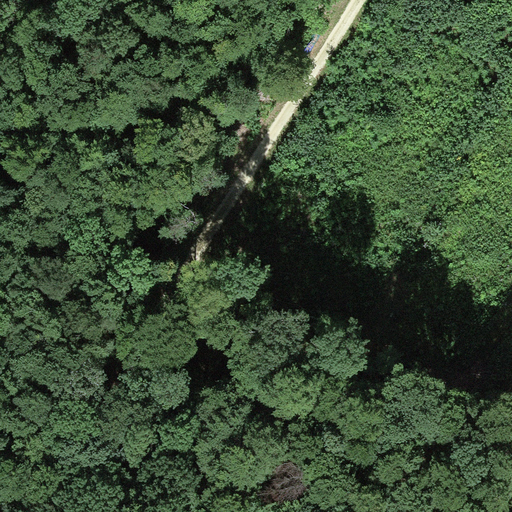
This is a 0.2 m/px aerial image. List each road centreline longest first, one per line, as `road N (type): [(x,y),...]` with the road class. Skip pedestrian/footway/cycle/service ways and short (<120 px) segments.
road 1 (track): [(356,0),(49,511)]
road 2 (track): [(389,511),(511,314)]
